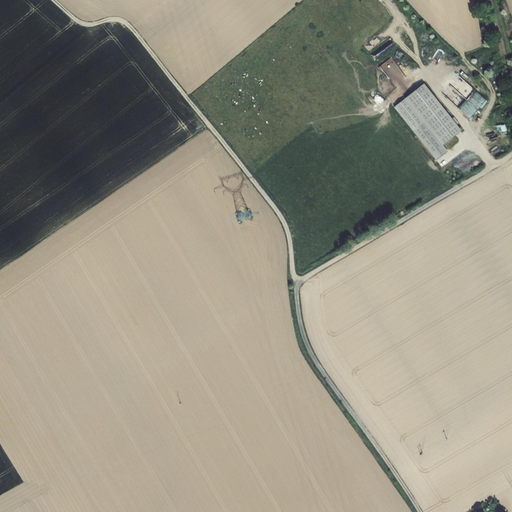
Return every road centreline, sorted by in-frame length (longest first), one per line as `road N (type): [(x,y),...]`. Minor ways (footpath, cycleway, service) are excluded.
road 1 (track): [(53,0),(80,22),(124,21),(280,215),(307,346),(420,511)]
road 2 (track): [(295,283),(511,153)]
